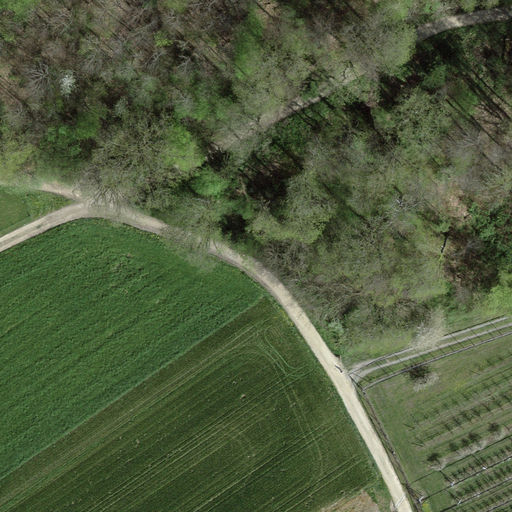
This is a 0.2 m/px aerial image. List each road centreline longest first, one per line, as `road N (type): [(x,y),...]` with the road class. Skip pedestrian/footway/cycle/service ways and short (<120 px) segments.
road 1 (track): [(99,199),(171,173),(427,26),(463,13),(511,11)]
road 2 (track): [(340,377),(274,281),(99,199)]
road 3 (track): [(340,377),(511,306)]
road 4 (track): [(408,511),(340,377)]
